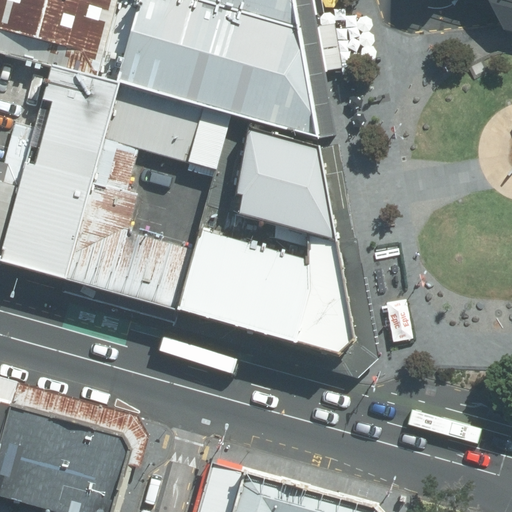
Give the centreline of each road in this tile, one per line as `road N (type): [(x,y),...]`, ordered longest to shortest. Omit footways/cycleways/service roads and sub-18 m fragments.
road 1 (secondary): [(203,389),(511,476)]
road 2 (secondary): [(0,331),(203,389)]
road 3 (residential): [(170,511),(203,389)]
